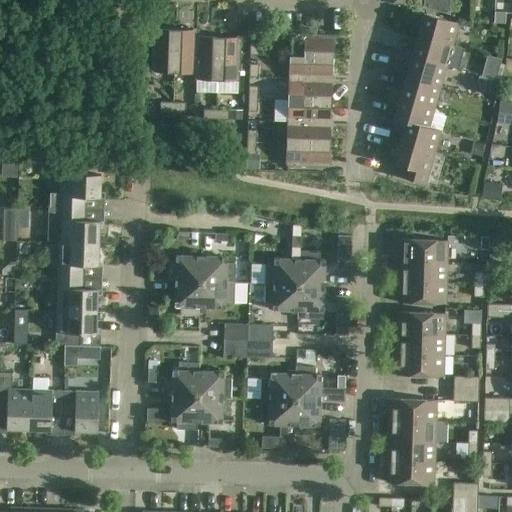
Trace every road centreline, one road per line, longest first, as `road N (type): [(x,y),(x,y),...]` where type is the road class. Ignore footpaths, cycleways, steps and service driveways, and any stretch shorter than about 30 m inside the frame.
road 1 (residential): [(123,473),(136,159)]
road 2 (residential): [(371,226),(359,461),(341,491)]
road 3 (residential): [(123,473),(317,478),(341,491)]
road 4 (residential): [(351,181),(352,43),(377,4)]
road 5 (residential): [(0,471),(123,473)]
